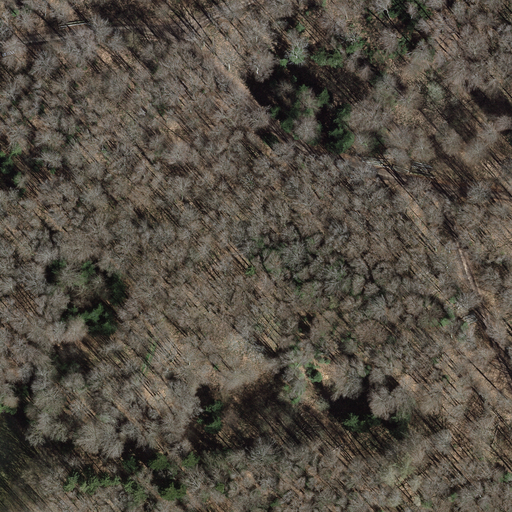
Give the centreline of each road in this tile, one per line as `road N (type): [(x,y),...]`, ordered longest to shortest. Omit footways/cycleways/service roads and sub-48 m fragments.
road 1 (track): [(181,31),(225,86),(295,147),(392,178),(511,198)]
road 2 (track): [(0,44),(181,31),(241,0)]
